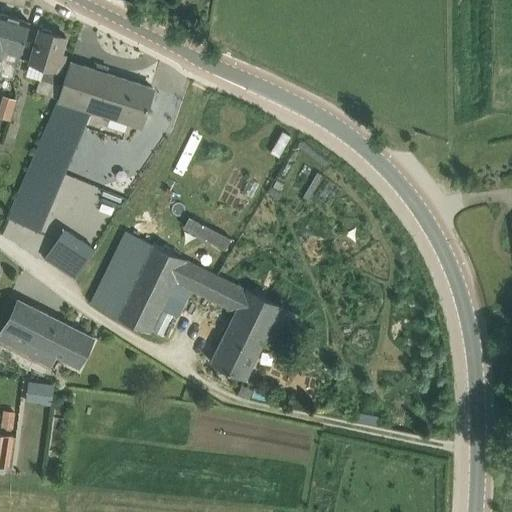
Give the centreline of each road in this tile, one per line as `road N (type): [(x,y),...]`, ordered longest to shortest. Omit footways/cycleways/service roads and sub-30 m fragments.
road 1 (tertiary): [(475,511),(478,388),(469,319),(456,272),(405,185),(330,120),(82,0)]
road 2 (track): [(479,448),(339,423),(208,384),(0,242)]
